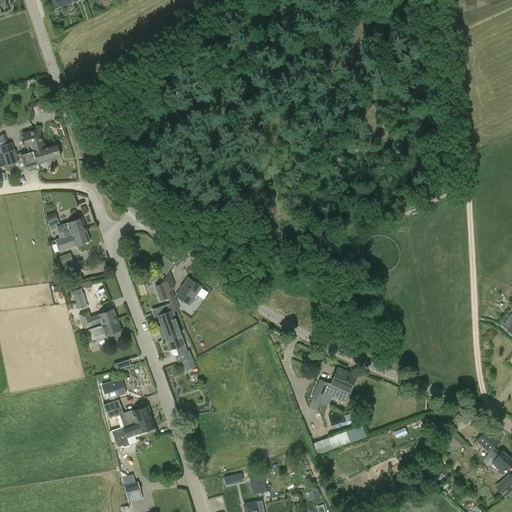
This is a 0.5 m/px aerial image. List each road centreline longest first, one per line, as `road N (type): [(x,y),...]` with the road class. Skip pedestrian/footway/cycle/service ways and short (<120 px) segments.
road 1 (tertiary): [(511,428),(260,309),(135,210)]
road 2 (track): [(486,414),(446,0)]
road 3 (tertiary): [(202,511),(115,251),(112,235),(135,210)]
road 4 (track): [(85,139),(366,0)]
road 5 (tertiary): [(135,210),(68,109),(32,0)]
road 6 (track): [(0,192),(89,189),(112,235)]
